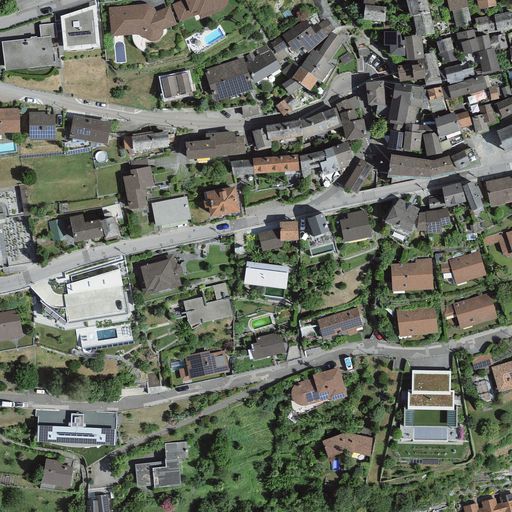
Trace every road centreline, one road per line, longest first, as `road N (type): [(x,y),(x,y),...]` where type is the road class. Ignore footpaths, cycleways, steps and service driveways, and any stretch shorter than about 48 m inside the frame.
road 1 (residential): [(0,398),(125,406),(319,359),(433,353),(511,332)]
road 2 (residential): [(0,88),(141,119),(253,125),(303,115),(358,84),(370,141),(325,204)]
road 3 (tertiary): [(325,204),(81,256),(0,285)]
road 4 (tertiary): [(511,165),(325,204)]
road 5 (unknown): [(95,468),(262,378)]
